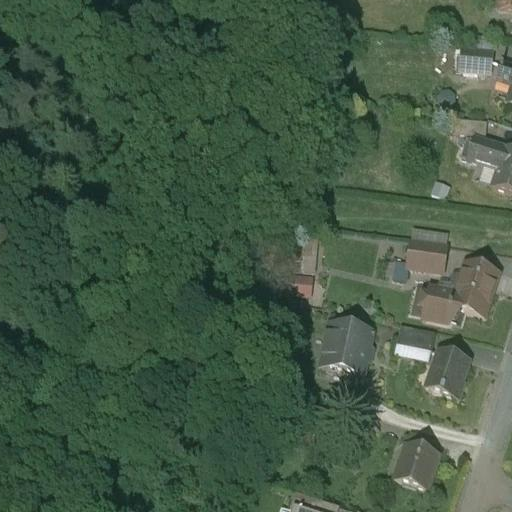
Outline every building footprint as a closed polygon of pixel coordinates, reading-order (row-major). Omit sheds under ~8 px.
[(511,0),(498,0),(498,13),(511,14),(511,0)] [(492,56),(461,53),(458,76),(490,79),(492,56)] [(511,72),(501,69),(496,85),(511,90),(507,107),(511,108),(511,72)] [(486,127),(453,123),(452,139),(484,142),(486,127)] [(481,145),(465,144),(459,163),(475,169),(477,164),(498,170),(504,152),(481,145)] [(511,154),(505,152),(504,152),(498,170),(491,193),(511,199),(511,154)] [(446,252),(410,247),(406,272),(441,277),(446,252)] [(498,279),(464,269),(454,298),(450,311),(452,311),(484,322),(498,279)] [(313,300),(314,278),(288,277),(287,299),(313,300)] [(454,298),(429,293),(423,323),(442,327),(447,328),(452,311),(450,311),(454,298)] [(372,337),(329,328),(320,371),(363,380),(365,367),(367,367),(370,352),(368,352),(372,337)] [(435,338),(400,330),(396,346),(432,353),(435,338)] [(468,367),(437,356),(431,376),(433,376),(427,394),(439,398),(439,400),(457,406),(463,389),(461,388),(468,367)] [(313,427),(294,421),(285,449),(304,455),(313,427)] [(438,461),(405,450),(394,485),(427,496),(438,461)] [(337,511),(338,511),(295,498),(290,511),(337,511)]
